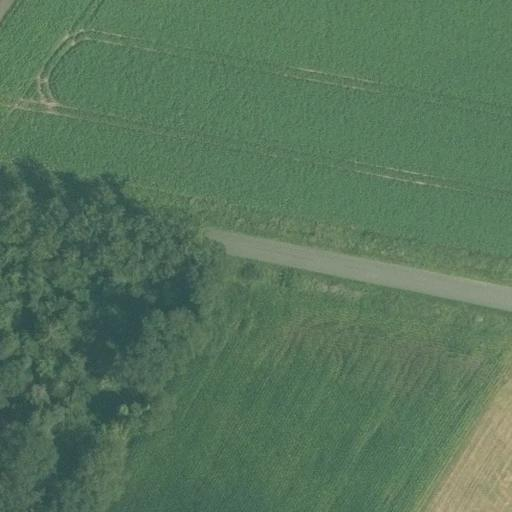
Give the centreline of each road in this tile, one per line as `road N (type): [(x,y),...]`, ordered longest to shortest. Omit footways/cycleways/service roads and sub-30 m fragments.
road 1 (unclassified): [(224,244),(511,303)]
road 2 (unclassified): [(224,244),(0,199)]
